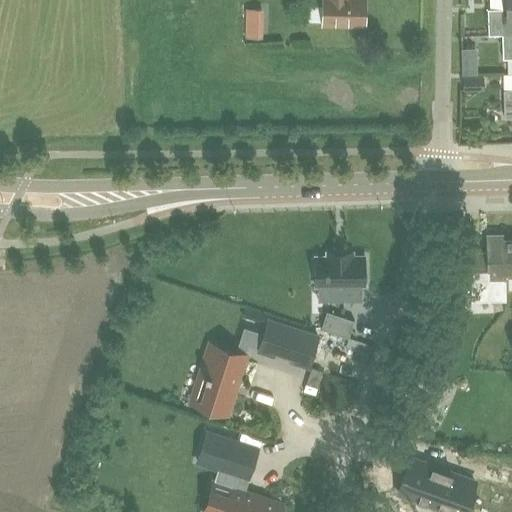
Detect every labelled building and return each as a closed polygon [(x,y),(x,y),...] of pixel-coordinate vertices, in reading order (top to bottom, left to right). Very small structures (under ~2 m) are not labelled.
[(322,0),(322,23),(364,24),(364,0),(322,0)] [(488,34),(501,34),(511,33),(511,0),(506,0),(507,8),(487,8),(488,34)] [(261,27),(246,27),(246,37),(260,37),(261,27)] [(511,33),(501,34),(502,58),(511,58),(511,33)] [(477,66),(462,67),(462,75),(477,74),(477,66)] [(483,77),(463,78),(463,89),(483,88),(483,77)] [(511,89),(503,89),(504,117),(511,116),(511,89)] [(287,239),(287,229),(270,228),(270,239),(287,239)] [(511,238),(501,239),(487,239),(487,253),(471,253),(472,282),(472,300),(505,299),(504,282),(504,274),(511,273),(511,238)] [(365,256),(314,256),(314,284),(329,284),(329,300),(350,300),(350,296),(362,296),(362,284),(365,284),(365,256)] [(354,319),(326,310),(320,328),(348,337),(350,333),(353,323),(354,319)] [(268,319),(264,333),(265,333),(260,348),(259,348),(258,350),(273,354),(275,349),(296,356),(294,361),(307,365),(317,335),(268,319)] [(243,326),(238,341),(259,348),(260,348),(265,333),(264,333),(243,326)] [(245,354),(209,342),(190,399),(226,411),(245,354)] [(308,374),(319,378),(322,370),(311,367),(308,374)] [(410,433),(425,401),(412,396),(397,428),(410,433)] [(428,397),(413,429),(428,436),(443,404),(428,397)] [(222,511),(221,511),(276,511),(279,503),(236,489),(240,474),(249,477),(259,448),(207,431),(197,461),(217,468),(208,496),(225,501),(223,506),(221,506),(220,510),(222,511)] [(398,492),(446,509),(453,511),(463,511),(467,502),(474,481),(410,457),(398,492)] [(511,487),(496,484),(491,508),(511,511),(511,487)]
